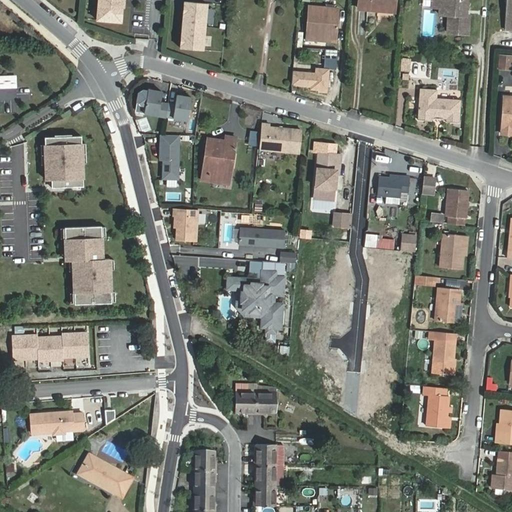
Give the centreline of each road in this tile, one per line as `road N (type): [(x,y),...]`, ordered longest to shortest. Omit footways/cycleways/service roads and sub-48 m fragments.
road 1 (residential): [(101,76),(123,120),(171,315),(176,412)]
road 2 (residential): [(101,76),(142,61),(365,127)]
road 3 (residential): [(365,127),(355,370)]
road 4 (residential): [(465,488),(480,325)]
road 5 (residential): [(480,325),(494,166)]
road 6 (residential): [(234,511),(232,437),(214,419),(176,412)]
road 7 (residential): [(365,127),(494,166)]
road 8 (unknown): [(490,40),(494,166)]
